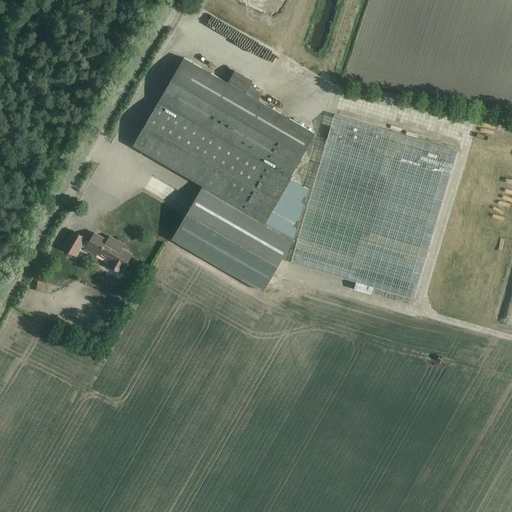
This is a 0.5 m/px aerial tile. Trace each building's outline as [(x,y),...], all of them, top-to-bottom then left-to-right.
[(313,133),(311,132),(245,94),(252,82),(235,72),(228,84),(184,59),(134,146),(205,187),(175,239),(264,291),(294,239),(309,189),(291,179),(292,178),(289,176),(313,133)] [(414,299),(458,151),(335,115),(291,263),(356,282),(354,290),(371,295),(373,287),(414,299)] [(150,183),(144,195),(159,202),(165,190),(150,183)] [(73,231),(63,248),(76,256),(86,239),(73,231)] [(86,250),(96,256),(99,251),(113,259),(109,266),(121,273),(123,268),(124,269),(132,255),(122,249),(124,245),(110,237),(107,241),(95,233),(86,250)] [(45,293),(48,283),(38,280),(35,290),(45,293)]
